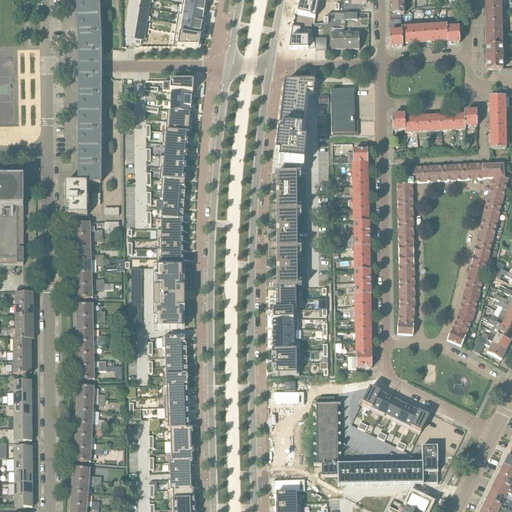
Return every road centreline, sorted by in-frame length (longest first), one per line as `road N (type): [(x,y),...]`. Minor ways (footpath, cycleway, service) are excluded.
road 1 (motorway): [(246,511),(242,203),(267,0)]
road 2 (motorway): [(242,0),(219,189),(223,511)]
road 3 (trunk): [(248,511),(245,205),(269,0)]
road 4 (trunk): [(239,0),(219,144),(220,511)]
road 5 (residential): [(255,511),(252,227),(270,66)]
road 6 (residential): [(226,66),(212,223),(214,511)]
road 7 (residential): [(419,344),(419,191),(481,189),(441,348)]
road 8 (residential): [(51,511),(47,152)]
road 9 (residential): [(384,343),(381,103)]
road 10 (residential): [(492,431),(387,377),(384,343)]
road 11 (residential): [(101,65),(226,66)]
